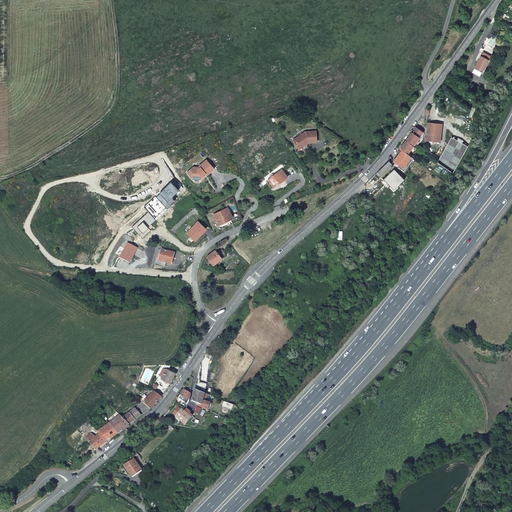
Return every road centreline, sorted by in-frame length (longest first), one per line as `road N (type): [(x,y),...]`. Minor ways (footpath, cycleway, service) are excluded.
road 1 (trunk): [(226,511),(390,337),(511,187)]
road 2 (unclassified): [(219,323),(251,280),(378,161),(496,0)]
road 3 (trunk): [(450,237),(371,336),(204,511)]
road 4 (unclassified): [(69,484),(150,418),(219,323)]
road 5 (track): [(457,511),(487,417),(440,337)]
road 6 (residential): [(219,323),(199,302),(197,261),(223,235),(280,213)]
road 7 (trunk): [(511,119),(450,237)]
